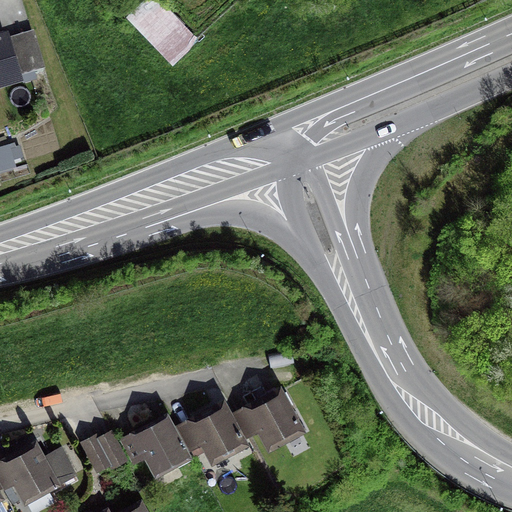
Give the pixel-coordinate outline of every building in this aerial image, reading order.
[(0,33),(0,84),(22,77),(21,74),(38,69),(28,35),(3,43),(0,33)] [(14,145),(0,148),(0,175),(17,170),(15,162),(24,159),(20,147),(15,149),(14,145)] [(279,392),(236,416),(248,439),(262,431),(271,448),(302,431),(279,392)] [(222,404),(181,428),(195,453),(206,446),(215,462),(245,445),(222,404)] [(169,417),(122,443),(136,467),(148,460),(157,474),(190,455),(169,417)] [(89,439),(80,444),(97,473),(109,466),(112,471),(128,462),(112,433),(106,436),(96,442),(93,437),(89,439)] [(44,461),(36,446),(0,464),(0,486),(3,492),(18,484),(26,501),(73,476),(60,452),(44,461)]
